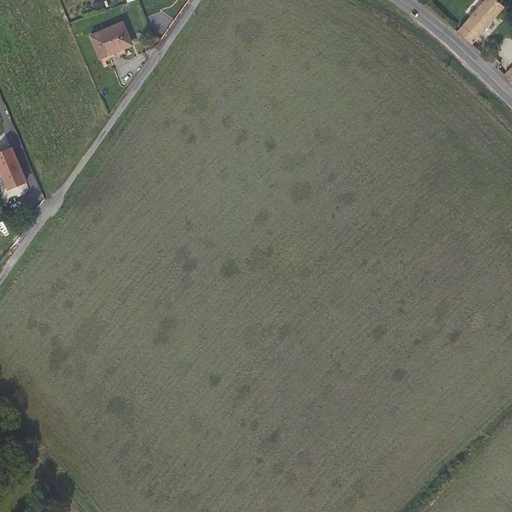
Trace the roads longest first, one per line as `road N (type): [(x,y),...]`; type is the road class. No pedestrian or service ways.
road 1 (tertiary): [(511,99),(399,0)]
road 2 (track): [(0,422),(88,511)]
